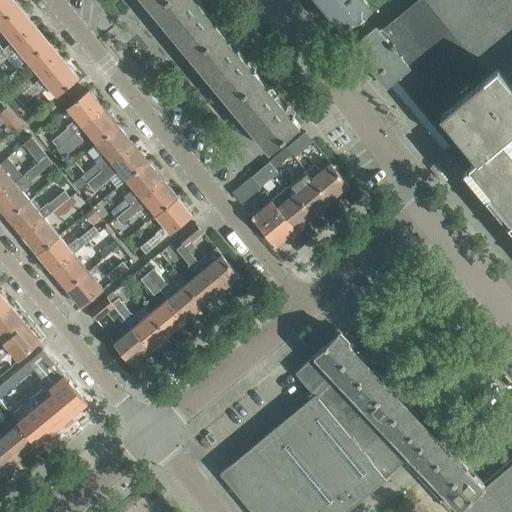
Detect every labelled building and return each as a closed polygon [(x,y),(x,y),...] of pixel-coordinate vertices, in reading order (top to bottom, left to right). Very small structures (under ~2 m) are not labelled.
[(0,0),(0,22),(20,6),(14,0),(0,0)] [(145,0),(154,10),(166,0),(145,0)] [(176,37),(193,57),(223,32),(196,0),(166,0),(154,10),(170,29),(168,31),(175,38),(176,37)] [(344,29),(371,7),(365,0),(319,0),(321,2),(319,5),(324,11),(328,10),(344,29)] [(511,0),(417,0),(380,30),(376,26),(352,45),(356,50),(355,51),(356,52),(357,51),(385,85),(388,82),(391,86),(392,85),(390,83),(396,78),(469,166),(465,169),(464,168),(463,169),(511,228),(511,0)] [(34,24),(20,6),(0,22),(0,25),(13,41),(34,24)] [(37,27),(34,24),(13,41),(4,49),(9,56),(10,57),(20,50),(27,59),(49,41),(37,27)] [(215,84),(231,104),(261,79),(223,32),(193,57),(208,76),(207,77),(213,85),(215,84)] [(27,59),(42,77),(64,59),(49,41),(27,59)] [(0,52),(0,62),(9,56),(4,49),(0,52)] [(57,95),(79,77),(64,59),(42,77),(33,85),(39,91),(40,93),(49,85),(57,95)] [(19,97),(33,85),(28,79),(13,91),(19,97)] [(300,125),(261,79),(231,104),(247,122),(245,124),(252,131),(253,130),(270,150),(300,125)] [(19,97),(24,104),(39,91),(33,85),(19,97)] [(83,126),(82,125),(104,108),(89,90),(67,107),(76,118),(67,126),(68,127),(74,133),(83,126)] [(0,115),(5,121),(13,132),(21,125),(7,107),(0,112),(0,115)] [(119,125),(104,108),(82,125),(97,143),(119,125)] [(128,137),(119,125),(97,143),(87,151),(96,162),(82,174),(74,181),(80,188),(87,182),(87,181),(112,161),(133,143),(128,137)] [(68,127),(52,141),(57,147),(74,133),(68,127)] [(313,141),(305,131),(287,147),(295,156),(313,141)] [(79,139),(74,133),(57,147),(62,153),(79,139)] [(24,144),(39,161),(47,155),(32,137),(24,144)] [(148,161),(133,143),(112,161),(87,181),(87,182),(94,190),(119,169),(126,179),(148,161)] [(285,160),(279,153),(269,161),(275,168),(285,160)] [(0,207),(8,217),(30,199),(22,191),(31,184),(29,181),(52,161),(47,155),(39,161),(15,182),(0,193),(0,207)] [(148,161),(126,179),(134,188),(124,197),(126,199),(127,198),(132,204),(141,196),(162,179),(157,173),(148,161)] [(277,171),(275,168),(269,161),(251,176),(260,186),(277,171)] [(315,164),(307,170),(331,199),(349,184),(331,162),(321,171),(315,164)] [(0,163),(0,193),(15,182),(0,163)] [(289,185),(313,214),(331,199),(307,170),(289,185)] [(232,192),(240,202),(260,186),(251,176),(232,192)] [(156,214),(177,197),(162,179),(141,196),(132,204),(137,211),(138,212),(148,204),(156,214)] [(295,228),(313,214),(289,185),(272,199),(295,228)] [(64,190),(48,204),(53,210),(70,197),(64,190)] [(59,217),(82,197),(77,191),(70,197),(53,210),(59,217)] [(161,240),(192,215),(177,197),(156,214),(165,225),(155,233),(156,234),(161,240)] [(127,198),(111,211),(116,218),(132,204),(127,198)] [(23,235),(44,217),(30,199),(8,217),(23,235)] [(299,233),(295,228),(272,199),(254,214),(253,214),(251,215),(254,219),(254,218),(276,245),(289,234),(292,238),(298,233),(299,233)] [(137,211),(132,204),(116,218),(121,224),(137,211)] [(95,225),(101,220),(92,209),(86,213),(95,225)] [(59,235),(44,217),(23,235),(37,253),(59,235)] [(191,241),(203,232),(195,222),(177,237),(183,244),(189,251),(195,246),(191,241)] [(79,238),(84,244),(99,232),(94,225),(79,238)] [(83,245),(88,252),(105,238),(99,232),(84,244),(83,245)] [(156,234),(140,247),(145,253),(161,240),(156,234)] [(74,253),(59,235),(37,253),(52,270),(74,253)] [(100,253),(103,258),(119,244),(115,240),(100,253)] [(198,261),(189,251),(183,244),(177,249),(191,266),(189,267),(196,275),(186,283),(204,304),(221,290),(203,268),(204,268),(198,261)] [(204,268),(203,268),(221,290),(228,284),(230,287),(240,279),(238,276),(239,275),(216,246),(198,261),(204,268)] [(88,270),(74,253),(52,270),(67,288),(88,270)] [(107,275),(112,281),(127,268),(123,262),(107,275)] [(154,268),(147,273),(160,289),(167,284),(154,268)] [(82,306),(103,289),(88,270),(67,288),(82,306)] [(160,289),(147,273),(141,278),(154,294),(160,289)] [(186,283),(168,298),(186,319),(204,304),(186,283)] [(0,313),(11,305),(0,292),(0,313)] [(113,317),(120,312),(112,303),(107,296),(89,311),(97,320),(108,311),(113,317)] [(125,318),(131,313),(118,298),(112,303),(120,312),(125,318)] [(186,319),(168,298),(150,313),(168,334),(186,319)] [(25,323),(11,305),(0,313),(0,343),(4,340),(25,323)] [(150,313),(133,327),(150,349),(168,334),(150,313)] [(126,332),(114,342),(132,364),(134,363),(136,366),(146,357),(143,354),(150,349),(133,327),(127,321),(121,326),(126,332)] [(40,341),(25,323),(4,340),(0,343),(0,358),(11,349),(19,359),(40,341)] [(405,459),(455,511),(457,511),(484,486),(449,450),(433,432),(338,332),(324,345),(295,372),(314,394),(220,472),(253,511),(344,511),(386,478),(386,477),(405,459)] [(42,350),(27,362),(33,369),(44,382),(71,415),(86,402),(81,396),(83,394),(76,386),(75,388),(69,381),(68,381),(59,370),(42,350)] [(26,371),(28,374),(33,369),(27,362),(22,366),(26,371)] [(26,371),(22,366),(16,371),(22,378),(28,374),(26,371)] [(10,376),(16,383),(20,380),(22,378),(16,371),(10,376)] [(5,381),(10,388),(16,383),(10,376),(5,381)] [(10,388),(5,381),(0,384),(0,387),(5,393),(8,390),(10,388)] [(44,382),(27,397),(54,429),(71,415),(44,382)] [(10,411),(19,422),(37,444),(54,429),(27,397),(10,411)] [(37,444),(19,422),(1,437),(19,458),(37,444)] [(1,473),(19,458),(1,437),(0,435),(0,471),(1,473),(2,473),(1,473)] [(511,511),(511,463),(484,486),(457,511),(511,511)]
